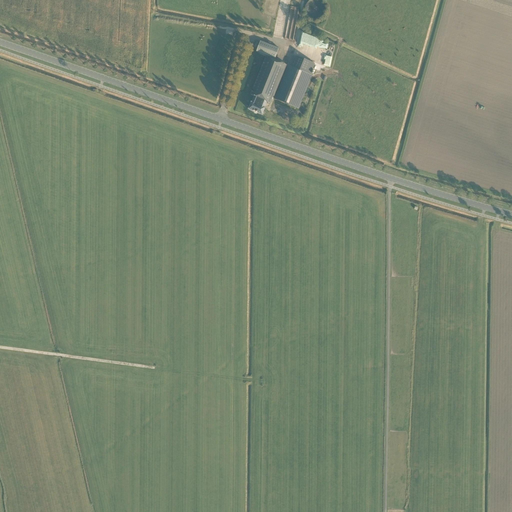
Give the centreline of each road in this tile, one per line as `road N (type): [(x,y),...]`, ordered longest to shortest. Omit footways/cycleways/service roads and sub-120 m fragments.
road 1 (secondary): [(511,214),(0,42)]
road 2 (unknown): [(220,119),(246,39),(266,36),(283,57)]
